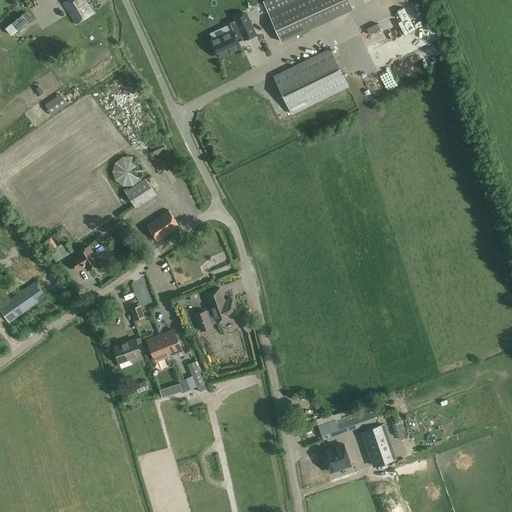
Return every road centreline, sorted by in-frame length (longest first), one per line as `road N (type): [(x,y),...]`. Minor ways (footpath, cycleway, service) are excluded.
road 1 (unclassified): [(0,363),(221,207),(257,293),(301,511)]
road 2 (track): [(221,207),(123,0)]
road 3 (unknown): [(177,114),(315,40)]
